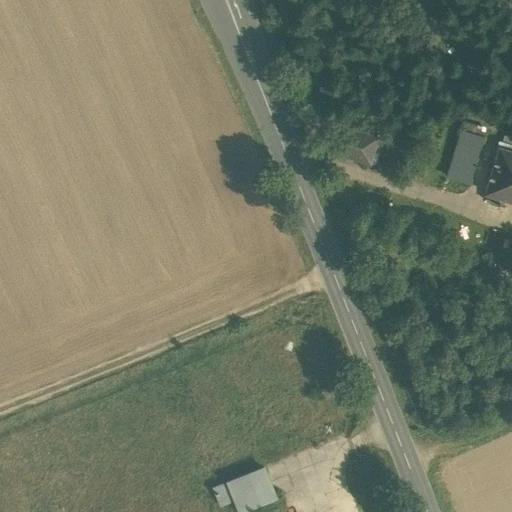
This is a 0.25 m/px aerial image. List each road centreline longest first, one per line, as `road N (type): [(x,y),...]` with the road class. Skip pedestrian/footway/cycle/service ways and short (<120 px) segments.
road 1 (tertiary): [(425,511),(232,19)]
road 2 (track): [(335,274),(0,412)]
road 3 (track): [(392,425),(303,468),(321,511)]
